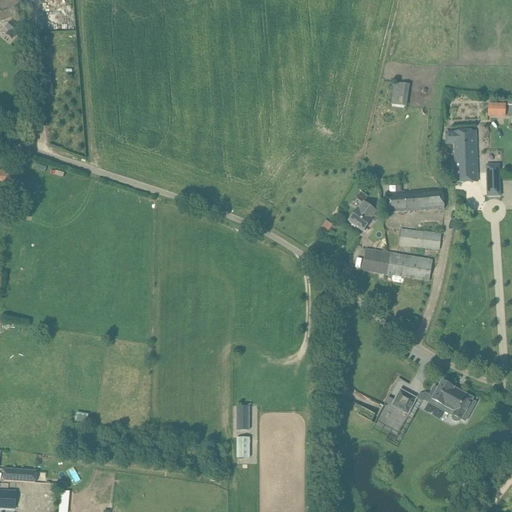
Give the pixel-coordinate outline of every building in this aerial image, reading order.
[(22,0),(5,0),(0,2),(0,18),(1,21),(27,12),(26,9),(30,8),(31,11),(44,5),(41,0),(23,0),(22,0)] [(13,25),(9,30),(15,35),(19,30),(13,25)] [(406,107),(409,85),(394,83),(390,105),(406,107)] [(505,104),(488,104),(488,116),(505,117),(505,104)] [(477,182),(477,131),(445,132),(445,145),(455,145),(455,183),(477,182)] [(500,187),(499,165),(486,165),(487,197),(500,197),(499,192),(500,187)] [(444,210),(442,190),(385,194),(386,213),(444,210)] [(361,192),(356,199),(363,203),(363,202),(368,197),(361,192)] [(376,213),(363,202),(363,203),(349,221),(362,232),(376,213)] [(325,221),(320,228),(322,229),(325,232),(330,224),(327,222),(325,221)] [(441,235),(400,230),(398,245),(439,250),(441,235)] [(432,261),(365,250),(362,270),(429,282),(432,261)] [(426,394),(398,379),(374,423),(402,439),(426,394)] [(471,401),(472,399),(460,392),(459,395),(452,391),(453,388),(442,382),(430,405),(451,417),(451,418),(451,420),(452,421),(454,422),(455,423),(457,423),(458,422),(459,421),(460,420),(464,422),(475,403),(471,401)] [(249,407),(237,407),(237,430),(248,430),(249,407)] [(86,423),(87,416),(76,414),(75,422),(86,423)] [(249,458),(249,438),(236,438),(236,458),(249,458)] [(4,475),(3,481),(35,483),(36,478),(36,471),(4,469),(4,475)] [(0,508),(15,509),(16,492),(0,491),(0,508)]
